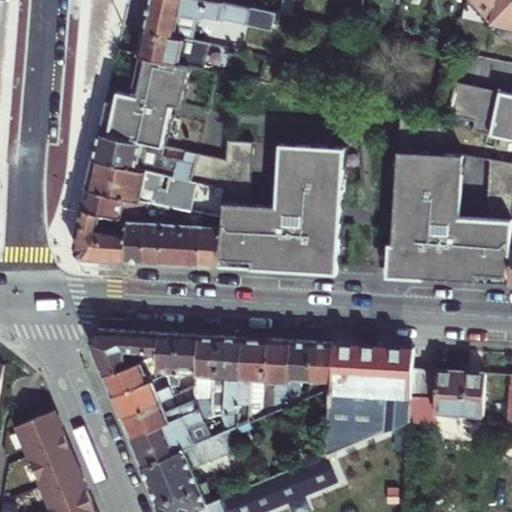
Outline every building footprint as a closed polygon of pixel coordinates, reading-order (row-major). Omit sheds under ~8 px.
[(152,0),(146,30),(185,38),(193,39),(198,17),(205,19),(206,16),(248,25),(251,8),(216,0),(152,0)] [(511,26),(511,0),(472,0),(492,22),(511,26)] [(185,38),(146,30),(141,54),(191,64),(205,67),(207,54),(183,49),(185,38)] [(182,107),(191,64),(141,54),(132,93),(119,89),(116,101),(107,100),(100,132),(164,146),(173,105),(182,107)] [(511,93),(456,82),(449,115),(475,121),(473,131),(511,138),(511,93)] [(446,119),(401,109),(391,269),(391,276),(510,283),(511,244),(511,220),(461,217),(463,154),(445,153),(446,119)] [(148,171),(193,180),(195,169),(176,165),(178,160),(168,157),(170,147),(164,146),(100,132),(94,159),(148,171)] [(250,200),(255,141),(228,140),(226,160),(224,187),(223,198),(250,200)] [(250,200),(223,198),(222,227),(219,266),(338,273),(338,266),(345,147),(281,143),(277,206),(250,204),(250,200)] [(226,160),(198,153),(195,169),(193,180),(224,187),(226,160)] [(146,180),(148,171),(94,159),(87,188),(127,197),(150,202),(157,204),(167,206),(181,209),(186,210),(192,211),(199,213),(202,204),(196,203),(198,192),(146,180)] [(127,197),(87,188),(83,208),(103,212),(107,212),(112,214),(117,215),(123,216),(127,197)] [(149,222),(149,209),(150,202),(127,197),(123,216),(129,217),(128,220),(149,222)] [(100,227),(103,212),(83,208),(75,246),(84,258),(126,260),(128,220),(129,217),(123,216),(117,215),(116,230),(100,227)] [(126,260),(146,262),(149,222),(128,220),(126,260)] [(166,223),(149,222),(146,262),(164,263),(166,223)] [(186,224),(166,223),(164,263),(183,264),(186,224)] [(204,225),(186,224),(183,264),(201,265),(204,225)] [(204,225),(201,265),(219,266),(222,227),(204,225)] [(159,332),(99,328),(90,340),(91,341),(104,373),(136,361),(133,356),(128,357),(125,347),(158,349),(159,332)] [(157,363),(157,366),(178,366),(179,333),(159,332),(158,349),(157,353),(157,363)] [(197,367),(199,335),(179,333),(178,366),(197,367)] [(216,376),(219,336),(199,335),(197,367),(197,370),(196,375),(213,376),(216,376)] [(224,413),(238,410),(239,402),(243,337),(219,336),(216,376),(225,376),(224,390),(223,413),(224,413)] [(265,379),(268,339),(243,337),(239,402),(251,402),(252,378),(265,379)] [(289,377),(292,340),(268,339),(265,379),(265,380),(263,416),(273,412),(287,406),(289,377)] [(292,340),(289,377),(310,378),(312,341),(292,340)] [(312,341),(310,378),(331,379),(333,343),(312,341)] [(330,388),(330,392),(411,397),(414,366),(415,348),(333,343),(331,379),(330,388)] [(136,361),(104,373),(113,395),(151,381),(144,364),(157,363),(157,353),(136,361)] [(436,398),(439,368),(414,366),(411,397),(436,398)] [(483,415),(486,371),(439,368),(436,398),(435,411),(483,415)] [(151,381),(113,395),(122,415),(162,399),(175,394),(170,384),(185,383),(184,375),(177,375),(168,374),(156,379),(151,381)] [(225,376),(216,376),(213,376),(213,390),(224,390),(225,376)] [(308,390),(301,393),(304,399),(310,397),(308,390)] [(162,399),(122,415),(131,436),(201,407),(195,394),(188,396),(189,400),(167,409),(162,399)] [(206,419),(205,417),(201,407),(131,436),(142,465),(196,443),(189,427),(206,419)] [(97,511),(91,497),(79,468),(67,439),(55,410),(16,425),(29,454),(41,484),(52,511),(97,511)] [(237,427),(238,410),(224,413),(231,429),(237,427)] [(214,436),(206,419),(189,427),(196,443),(214,436)] [(189,511),(216,501),(208,482),(201,485),(193,468),(228,453),(227,451),(238,447),(231,429),(214,436),(196,443),(142,465),(161,511),(189,511)] [(216,501),(189,511),(230,511),(225,497),(216,501)]
